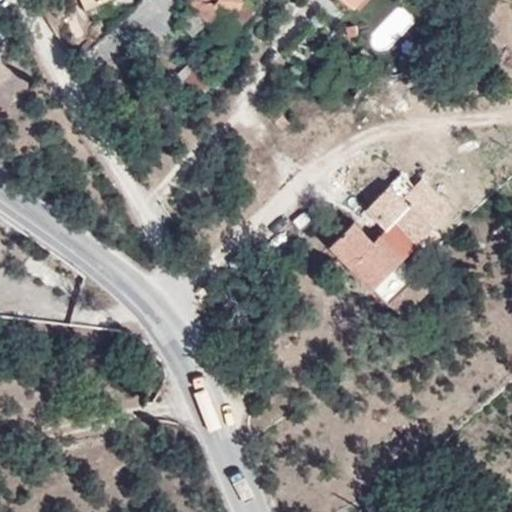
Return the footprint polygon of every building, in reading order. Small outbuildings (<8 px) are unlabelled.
[(207,12),(219,0),(173,0),(173,1),(184,14),(199,1),(207,12)] [(247,2),(245,0),(219,0),(207,12),(219,26),(247,2)] [(178,74),(192,96),(206,87),(192,65),(178,74)] [(417,254),(431,241),(424,232),(396,199),(401,193),(388,178),(356,205),(366,216),(376,226),(399,253),(408,244),(417,254)] [(366,216),(356,205),(347,212),(357,223),(366,216)] [(388,262),(399,253),(376,226),(359,241),(340,219),(315,241),(357,290),(385,321),(415,295),(388,262)]
